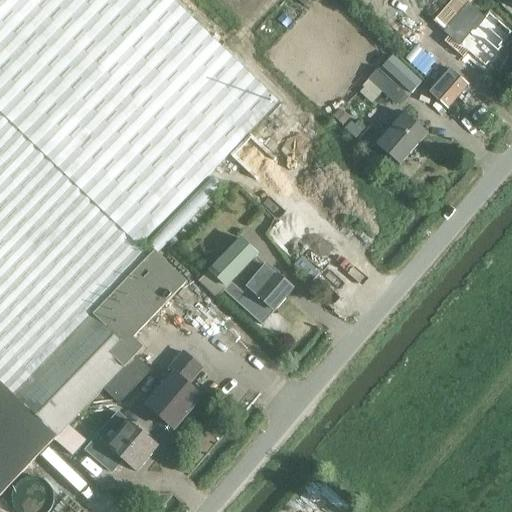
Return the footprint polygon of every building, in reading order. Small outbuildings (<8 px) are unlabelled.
[(279,103),(172,0),(0,0),(0,373),(2,372),(20,389),(148,257),(146,255),(139,248),(279,103)] [(498,52),(474,30),(486,16),(478,9),(453,38),(461,45),(460,46),(484,68),(498,52)] [(428,85),(394,54),(371,79),(398,104),(406,95),(412,101),(428,85)] [(451,69),(430,93),(448,109),(469,85),(451,69)] [(409,155),(428,134),(419,127),(422,124),(416,119),(415,118),(413,121),(405,114),(386,135),(409,155)] [(281,220),(271,232),(297,254),(307,242),(281,220)] [(294,290),(266,266),(265,267),(256,259),(259,255),(238,237),(209,270),(228,287),(225,290),(263,325),(294,290)] [(145,348),(133,336),(186,280),(153,248),(146,255),(148,257),(20,389),(20,390),(15,395),(58,436),(69,424),(105,387),(120,402),(151,371),(136,357),(145,348)] [(300,259),(308,278),(322,272),(314,253),(300,259)] [(228,287),(209,270),(198,281),(217,298),(225,290),(228,287)] [(202,397),(188,385),(202,368),(184,353),(170,370),(171,370),(156,387),(161,391),(147,406),(174,429),(202,397)] [(0,496),(31,464),(57,437),(58,436),(15,395),(20,390),(20,389),(2,372),(0,373),(0,496)] [(158,447),(143,435),(146,432),(136,424),(133,426),(118,413),(86,450),(112,473),(123,460),(137,472),(158,447)] [(74,457),(88,441),(69,424),(58,436),(57,437),(55,440),(74,457)] [(19,511),(50,511),(52,511),(53,508),(54,506),(55,504),(55,502),(55,500),(55,499),(55,497),(55,494),(54,491),(53,489),(52,487),(50,485),(49,484),(47,482),(45,481),(43,480),(40,479),(38,478),(35,478),(33,478),(31,479),(29,479),(26,481),(24,482),(21,484),(19,485),(18,487),(17,489),(16,491),(15,493),(15,496),(15,498),(15,500),(15,501),(15,504),(16,506),(17,508),(18,510),(19,511)]
